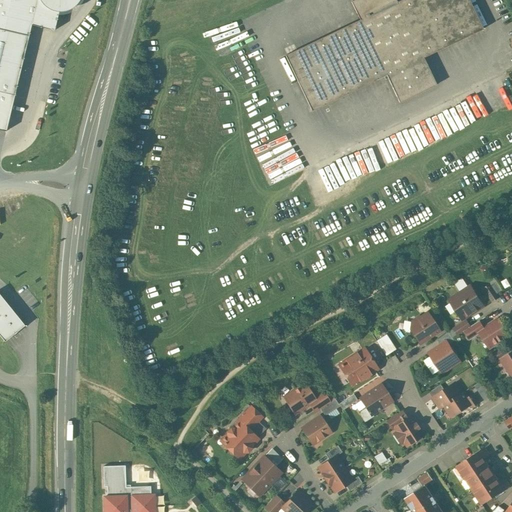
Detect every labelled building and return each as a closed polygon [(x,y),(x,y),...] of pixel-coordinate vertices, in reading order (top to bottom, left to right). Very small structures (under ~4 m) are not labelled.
[(0,0),(0,91),(14,94),(30,25),(54,31),(57,11),(61,11),(66,10),(71,8),(75,4),(79,1),(78,0),(0,0)] [(358,22),(285,57),(311,112),(385,76),(398,103),(435,86),(422,59),(471,35),(454,0),(402,0),(396,3),(395,0),(356,0),(350,3),(358,22)] [(448,107),(415,120),(424,142),(456,129),(448,107)] [(498,297),(490,284),(483,289),(492,301),(498,297)] [(460,293),(472,313),(483,305),(470,286),(469,286),(470,287),(460,293)] [(0,335),(5,341),(19,330),(25,325),(0,293),(0,335)] [(472,313),(460,293),(450,300),(450,299),(449,300),(462,320),(472,313)] [(431,319),(426,313),(420,318),(419,316),(411,321),(410,329),(412,332),(411,333),(414,337),(415,336),(419,342),(426,338),(438,331),(434,324),(434,322),(433,320),(431,319)] [(509,334),(498,318),(483,328),(478,331),(479,333),(489,348),(509,334)] [(464,330),(470,326),(466,320),(453,328),(458,335),(464,330)] [(478,331),(483,328),(479,321),(470,326),(464,330),(470,340),(479,333),(478,331)] [(362,350),(375,341),(367,328),(353,337),(362,350)] [(446,341),(448,344),(454,341),(448,332),(436,340),(439,345),(446,341)] [(385,335),(375,341),(379,347),(385,343),(387,343),(390,341),(385,335)] [(446,341),(439,345),(436,348),(428,353),(442,373),(460,361),(448,344),(446,341)] [(511,351),(511,346),(510,343),(495,353),(500,361),(501,360),(501,359),(511,351)] [(362,350),(338,365),(340,368),(342,367),(342,371),(348,380),(351,381),(353,384),(363,378),(365,379),(369,377),(369,374),(375,370),(362,350)] [(511,351),(501,359),(501,360),(507,370),(509,369),(511,374),(511,351)] [(440,408),(444,406),(462,393),(455,382),(444,390),(440,384),(429,392),(433,398),(433,397),(435,400),(437,403),(440,408)] [(304,384),(284,397),(290,407),(293,405),(297,412),(309,404),(309,403),(314,400),(313,398),(304,384)] [(381,384),(370,391),(382,408),(392,401),(386,393),(381,384)] [(322,391),(313,398),(314,400),(309,403),(309,404),(314,412),(319,409),(329,402),(322,391)] [(371,414),(382,408),(370,391),(365,394),(360,398),(366,407),(371,415),(371,414)] [(464,392),(462,393),(444,406),(447,411),(451,411),(454,415),(462,410),(469,405),(471,407),(478,403),(473,394),(467,398),(464,392)] [(342,410),(357,400),(353,394),(338,404),(339,406),(342,410)] [(329,402),(319,409),(324,416),(339,406),(338,404),(335,399),(329,402)] [(250,406),(237,420),(239,422),(248,430),(260,417),(261,418),(262,418),(250,406)] [(372,416),(371,414),(371,415),(366,407),(361,411),(361,415),(364,421),(372,416)] [(407,418),(401,410),(386,420),(392,429),(395,428),(394,427),(407,418)] [(320,416),(301,428),(311,442),(318,438),(319,439),(330,432),(320,416)] [(422,435),(413,421),(410,420),(408,421),(407,418),(394,427),(395,428),(406,445),(422,435)] [(239,422),(233,428),(230,428),(226,432),(225,435),(220,441),(239,459),(240,458),(239,457),(244,452),(247,452),(249,450),(251,448),(251,444),(256,439),(257,440),(257,439),(248,430),(239,422)] [(338,445),(325,454),(329,460),(334,456),(334,457),(342,452),(338,445)] [(465,479),(487,464),(483,459),(489,455),(484,448),(456,466),(465,479)] [(374,454),(381,465),(387,461),(381,451),(374,454)] [(252,468),(269,484),(280,472),(263,456),(258,462),(252,468)] [(324,477),(326,480),(344,468),(339,461),(337,460),(334,457),(334,456),(329,460),(319,467),(325,476),(324,477)] [(473,491),(495,477),(487,464),(465,479),(473,491)] [(269,484),(252,468),(247,474),(241,480),(258,495),(269,484)] [(349,476),(344,468),(326,480),(328,483),(329,482),(335,492),(346,485),(350,482),(350,481),(348,478),(349,476)] [(417,479),(422,486),(424,484),(432,479),(428,472),(417,479)] [(346,485),(349,491),(362,483),(358,476),(350,481),(350,482),(346,485)] [(495,477),(473,491),(482,504),(510,486),(505,478),(498,482),(495,477)] [(442,511),(434,499),(424,484),(422,486),(404,498),(413,511),(442,511)] [(156,511),(156,493),(151,493),(150,486),(130,487),(130,494),(104,495),(104,511),(156,511)] [(304,497),(297,491),(282,507),(287,511),(303,511),(310,505),(303,498),(304,497)] [(275,495),(263,508),(267,511),(276,511),(277,511),(275,509),(282,501),(275,495)]
